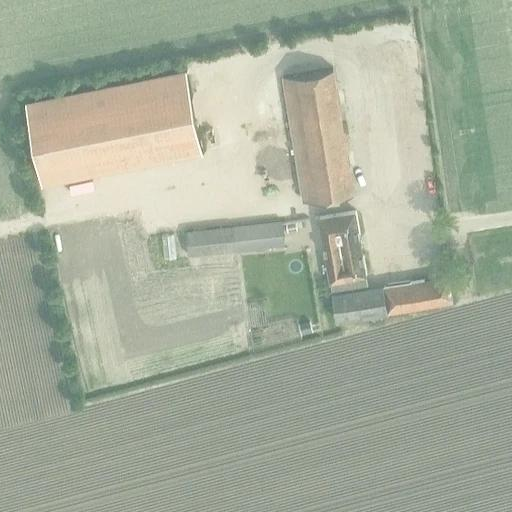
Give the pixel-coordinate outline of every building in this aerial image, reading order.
[(283,75),(303,200),(353,192),(333,67),(283,75)] [(28,100),(45,183),(203,151),(187,68),(28,100)] [(424,175),(436,175),(435,154),(423,154),(424,175)] [(448,275),(368,289),(366,275),(356,210),(320,216),(330,281),(337,320),(452,302),(448,275)] [(286,220),(288,231),(306,228),(304,218),(286,220)] [(186,231),(188,255),(284,244),(282,221),(186,231)]
